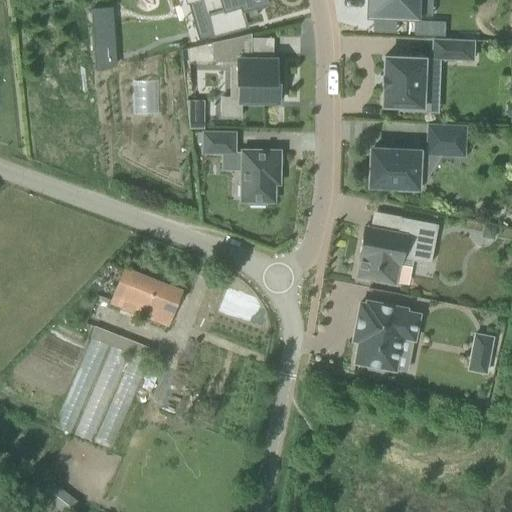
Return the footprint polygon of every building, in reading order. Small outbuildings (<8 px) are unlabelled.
[(268,3),(266,0),(216,0),(217,3),(226,0),(237,0),(241,12),(268,3)] [(368,0),(368,15),(373,15),(394,16),(395,12),(416,13),(416,0),(368,0)] [(511,36),(511,0),(501,0),(500,13),(484,11),(481,32),(511,36)] [(92,30),(96,69),(116,65),(113,28),(92,30)] [(251,33),(212,42),(211,61),(237,62),(237,65),(236,82),(238,82),(238,102),(278,103),(278,81),(274,81),(274,74),(275,74),(276,59),(251,58),(251,33)] [(472,59),(473,41),(433,40),(432,58),(472,59)] [(424,69),(424,59),(424,58),(384,56),(384,74),(383,74),(382,87),(383,87),(382,105),(402,106),(401,110),(432,111),(432,110),(422,110),(423,88),(433,89),(434,70),(424,69)] [(206,132),(206,123),(188,123),(189,132),(194,132),(203,132),(206,132)] [(463,154),(464,126),(428,124),(427,152),(463,154)] [(203,132),(202,152),(234,153),(235,132),(206,132),(203,132)] [(417,191),(418,151),(371,149),(371,158),(375,158),(374,165),(373,165),(372,185),(398,186),(398,190),(417,191)] [(279,183),(279,180),(279,151),(241,150),(241,201),(249,201),(249,204),(265,204),(265,201),(273,201),(274,183),(279,183)] [(397,233),(372,228),(364,227),(358,257),(359,257),(356,276),(394,283),(398,264),(399,264),(400,257),(430,263),(437,224),(400,217),(397,233)] [(167,325),(178,297),(180,291),(123,269),(110,303),(167,325)] [(360,303),(354,330),(353,340),(358,341),(354,362),(366,364),(367,368),(380,371),(383,368),(394,370),(401,337),(414,340),(419,314),(406,312),(406,309),(366,301),(366,304),(360,303)] [(94,325),(56,426),(112,448),(150,346),(94,325)] [(489,355),(492,337),(475,334),(471,352),(489,355)] [(56,511),(64,511),(75,501),(49,477),(35,492),(56,511)]
